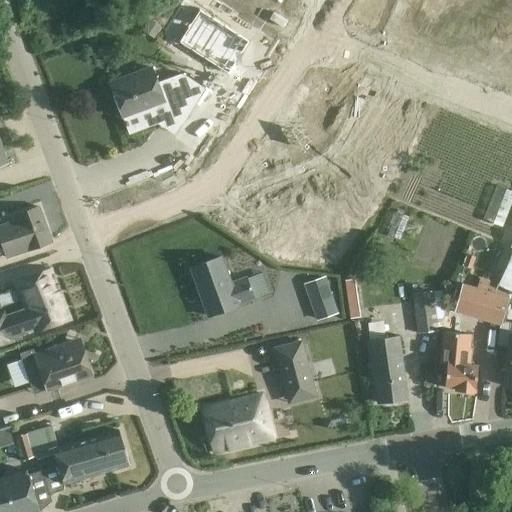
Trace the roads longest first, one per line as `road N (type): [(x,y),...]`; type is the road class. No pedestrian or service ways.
road 1 (residential): [(89,239),(193,198),(217,180),(319,38)]
road 2 (unclassified): [(184,493),(89,239)]
road 3 (unclassified): [(89,239),(0,0)]
road 4 (tertiary): [(184,493),(424,446)]
road 5 (residential): [(511,113),(319,38)]
